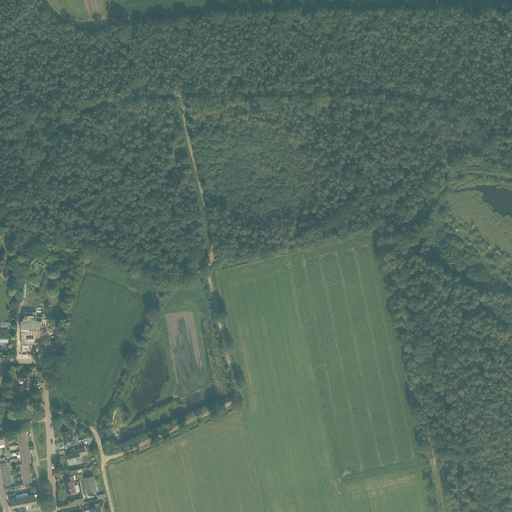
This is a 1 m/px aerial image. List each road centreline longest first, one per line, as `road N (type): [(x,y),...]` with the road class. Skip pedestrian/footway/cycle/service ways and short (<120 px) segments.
road 1 (track): [(504,155),(472,111),(401,90),(181,92)]
road 2 (track): [(102,461),(235,400),(208,271)]
road 3 (track): [(208,271),(167,273),(86,242),(41,208),(0,210)]
road 4 (residential): [(52,510),(44,361),(0,358)]
road 5 (track): [(181,92),(213,245),(208,271)]
